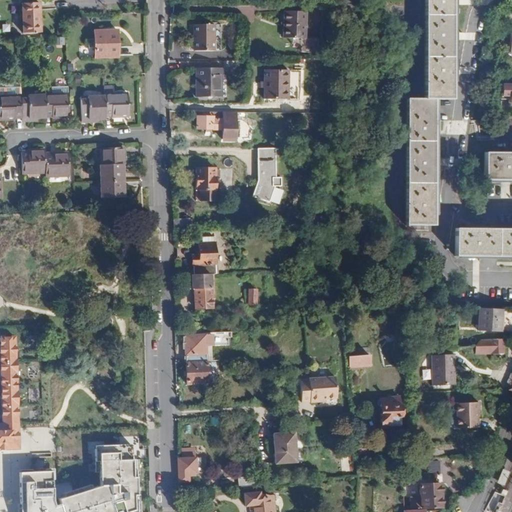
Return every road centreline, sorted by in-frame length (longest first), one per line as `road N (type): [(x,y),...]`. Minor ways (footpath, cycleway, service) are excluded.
road 1 (tertiary): [(170,511),(158,135)]
road 2 (residential): [(158,135),(13,141)]
road 3 (tertiary): [(158,135),(157,0)]
